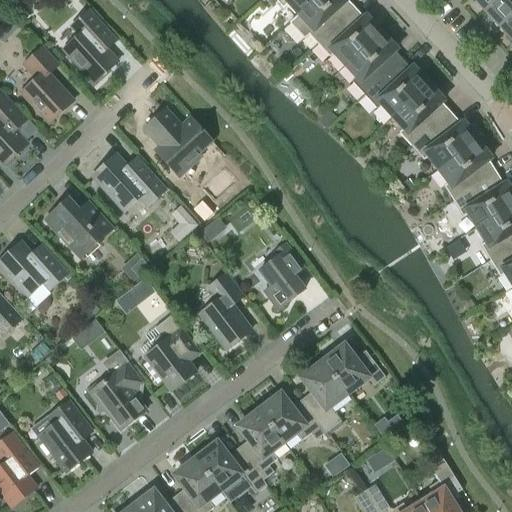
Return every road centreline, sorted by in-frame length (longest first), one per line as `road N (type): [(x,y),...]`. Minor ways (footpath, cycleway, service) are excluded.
road 1 (residential): [(330,313),(70,511)]
road 2 (residential): [(0,214),(152,74)]
road 3 (residential): [(511,124),(404,0)]
